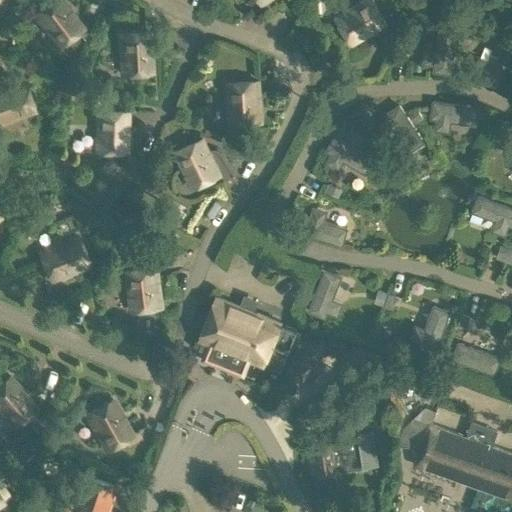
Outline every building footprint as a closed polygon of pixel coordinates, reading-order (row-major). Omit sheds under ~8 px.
[(59,0),(53,0),(34,16),(58,47),(82,29),(59,0)] [(370,0),(361,0),(334,18),(350,43),(384,21),(370,0)] [(440,27),(434,71),(451,73),(457,29),(440,27)] [(148,34),(118,36),(121,76),(151,74),(148,34)] [(511,45),(498,40),(481,81),(497,87),(511,48),(511,45)] [(248,74),(218,76),(221,116),(251,113),(248,74)] [(23,84),(0,92),(0,124),(33,112),(23,84)] [(430,98),(427,118),(433,119),(432,129),(448,131),(449,120),(472,123),(475,105),(430,98)] [(399,103),(384,113),(408,152),(423,142),(399,103)] [(95,112),(94,151),(124,152),(125,112),(95,112)] [(334,135),(325,150),(364,174),(373,158),(334,135)] [(201,140),(174,153),(191,189),(218,176),(201,140)] [(511,206),(477,194),(471,211),(511,226),(511,206)] [(303,215),(298,232),(342,245),(347,228),(303,215)] [(75,236),(39,252),(50,280),(87,264),(75,236)] [(511,260),(511,248),(499,244),(495,255),(511,260)] [(155,268),(125,272),(130,311),(160,307),(155,268)] [(324,269),(307,312),(324,319),(341,276),(324,269)] [(216,297),(199,339),(214,345),(209,357),(240,370),(245,358),(263,365),(280,371),(296,330),(280,324),(280,323),(253,312),(256,305),(243,300),(240,307),(216,297)] [(433,306),(417,349),(434,355),(450,312),(433,306)] [(457,342),(451,359),(494,374),(500,357),(457,342)] [(10,378),(0,387),(0,411),(14,428),(36,408),(10,378)] [(113,400),(88,415),(108,449),(133,434),(113,400)] [(417,431),(411,447),(414,465),(511,500),(511,450),(490,443),(494,429),(468,420),(464,433),(430,422),(417,431)] [(375,432),(307,443),(312,475),(320,476),(333,473),(336,471),(380,464),(375,432)] [(83,475),(69,511),(105,511),(115,486),(83,475)]
